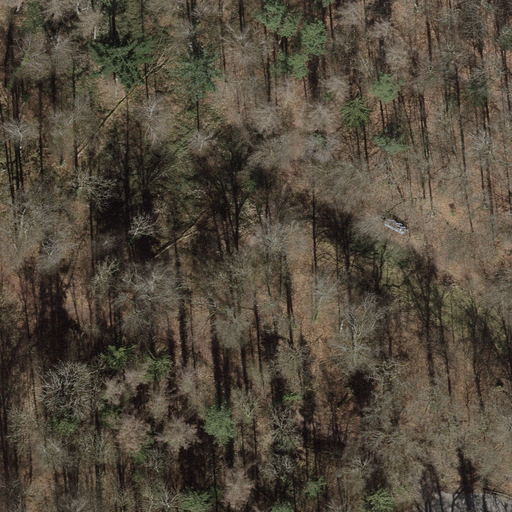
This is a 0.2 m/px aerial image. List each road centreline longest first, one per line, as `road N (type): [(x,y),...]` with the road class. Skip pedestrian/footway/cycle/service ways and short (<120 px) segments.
road 1 (track): [(440,505),(390,454),(278,405),(200,343)]
road 2 (track): [(200,343),(0,277)]
